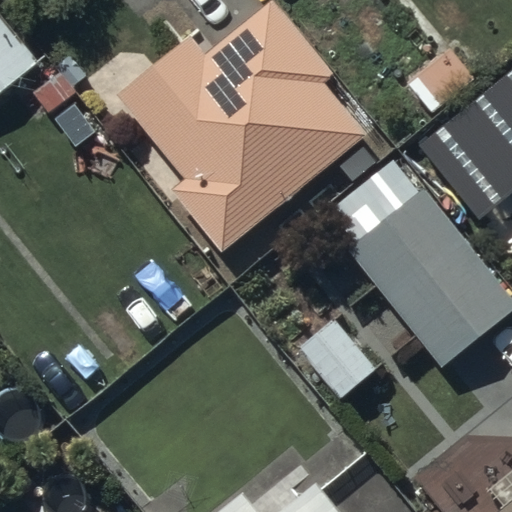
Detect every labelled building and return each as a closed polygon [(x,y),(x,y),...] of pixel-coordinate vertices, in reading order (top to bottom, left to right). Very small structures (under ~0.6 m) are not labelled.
[(171,195),(225,256),(366,137),(325,85),(334,78),(273,1),(203,57),(191,42),(119,100),(185,182),(171,195)] [(0,12),(0,97),(41,64),(0,12)] [(451,52),(409,87),(434,117),(475,82),(451,52)] [(347,251),(442,372),(511,316),(511,299),(425,190),(421,193),(395,161),(330,212),(355,245),(347,251)] [(339,403),(377,373),(334,321),(297,351),(339,403)] [(511,511),(511,436),(466,435),(412,480),(438,511),(511,511)] [(222,511),(337,511),(315,484),(280,511),(256,511),(243,495),(222,511)]
